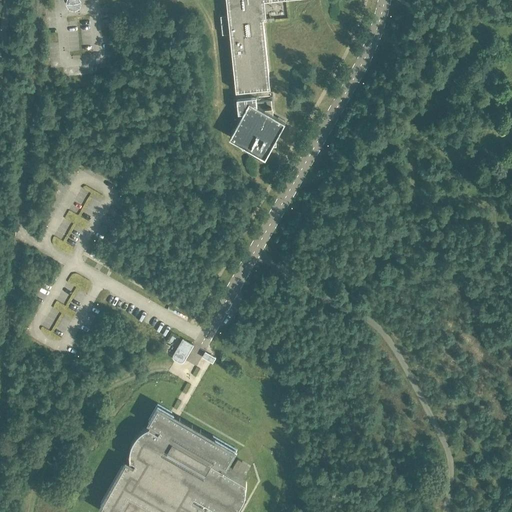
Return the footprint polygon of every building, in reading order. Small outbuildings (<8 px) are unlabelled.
[(228,15),(221,16),(223,34),(230,34),(231,33),(237,98),(252,97),(253,102),(250,100),(244,111),(239,111),(243,148),(251,147),(266,156),(272,145),(277,145),(273,108),(265,108),(258,104),(257,96),(261,96),(265,95),(272,95),(264,22),(266,22),(267,22),(267,20),(267,18),(264,0),(227,0),(228,8),(229,15),(228,15)] [(90,255),(99,260),(100,260),(104,253),(95,248),(90,255)] [(174,359),(175,360),(179,362),(180,362),(182,362),(183,361),(184,360),(189,353),(193,345),(183,339),(174,354),(174,355),(173,356),(174,357),(174,359)] [(213,362),(215,357),(205,352),(203,356),(212,362),(212,361),(213,362)] [(198,511),(203,504),(202,504),(201,503),(203,500),(223,511),(231,511),(232,511),(236,509),(240,505),(242,501),(244,497),(246,492),(246,487),(246,482),(222,468),(224,464),(225,465),(226,465),(235,450),(211,436),(210,436),(214,438),(212,442),(168,416),(170,412),(158,405),(149,421),(150,422),(151,422),(149,426),(149,425),(148,426),(144,428),(140,431),(137,434),(134,438),(132,442),(130,447),(130,451),(130,456),(130,457),(130,458),(131,458),(129,462),(127,461),(127,460),(102,503),(103,504),(103,503),(104,504),(102,508),(101,509),(107,511),(198,511)]
